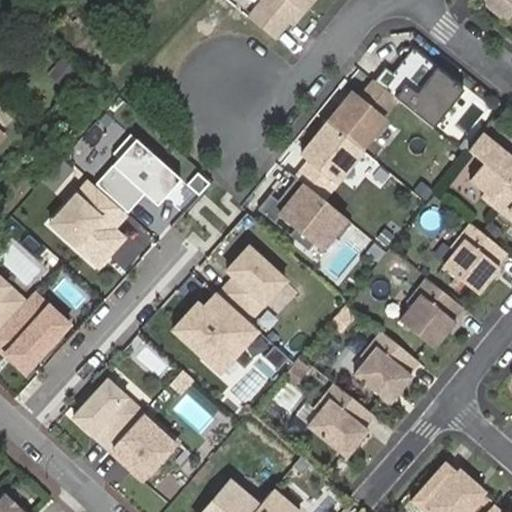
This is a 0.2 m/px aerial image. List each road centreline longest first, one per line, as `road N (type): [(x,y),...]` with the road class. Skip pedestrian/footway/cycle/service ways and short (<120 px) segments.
road 1 (residential): [(17,424),(177,248)]
road 2 (residential): [(411,0),(364,7),(299,83),(229,101)]
road 3 (residential): [(115,511),(17,424)]
road 4 (residential): [(413,0),(511,86)]
